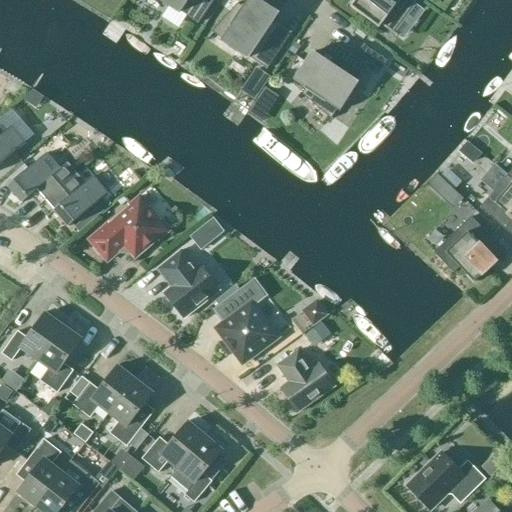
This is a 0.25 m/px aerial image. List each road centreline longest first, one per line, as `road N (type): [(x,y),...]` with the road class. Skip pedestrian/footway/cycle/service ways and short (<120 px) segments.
road 1 (residential): [(322,471),(511,287)]
road 2 (residential): [(210,376),(0,224)]
road 3 (residential): [(210,376),(322,471)]
